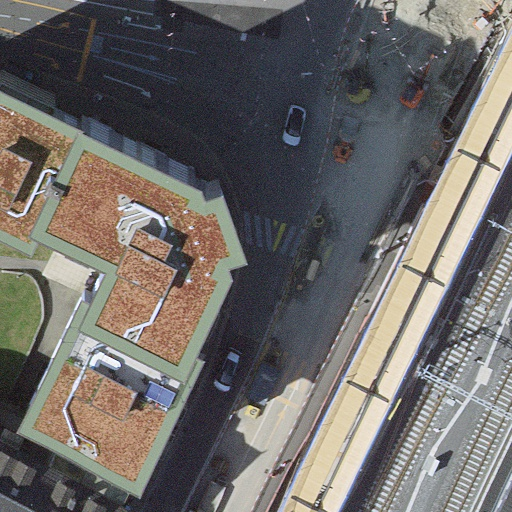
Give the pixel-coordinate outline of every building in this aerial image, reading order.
[(511,40),(283,511),(333,511),(511,142),(511,40)] [(70,118),(0,88),(0,235),(18,242),(30,213),(70,118)] [(70,292),(183,339),(214,266),(222,234),(222,209),(215,181),(185,147),(77,101),(70,118),(30,213),(93,239),(70,292)] [(183,339),(70,292),(11,433),(123,482),(183,339)] [(0,427),(0,511),(105,511),(123,482),(11,433),(0,427)] [(511,511),(511,439),(499,466),(477,511),(511,511)]
